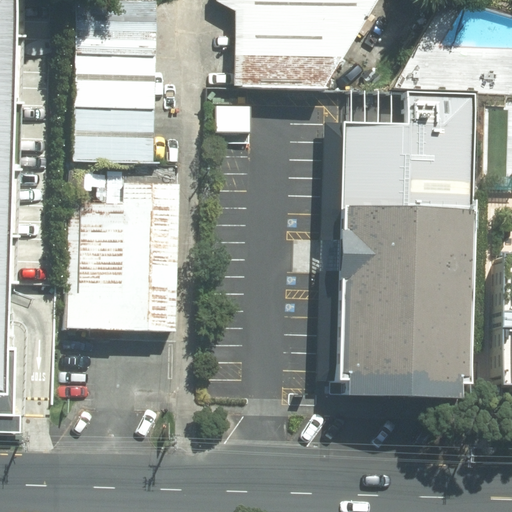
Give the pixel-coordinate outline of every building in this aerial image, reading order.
[(139,0),(54,0),(51,135),(136,137),(139,0)] [(221,0),(221,53),(307,61),(347,0),(221,0)] [(445,89),(331,86),(323,386),(438,389),(445,89)] [(482,111),(478,191),(507,193),(510,112),(482,111)] [(165,157),(70,155),(65,312),(160,314),(165,157)] [(511,387),(511,269),(483,269),(479,387),(511,387)]
